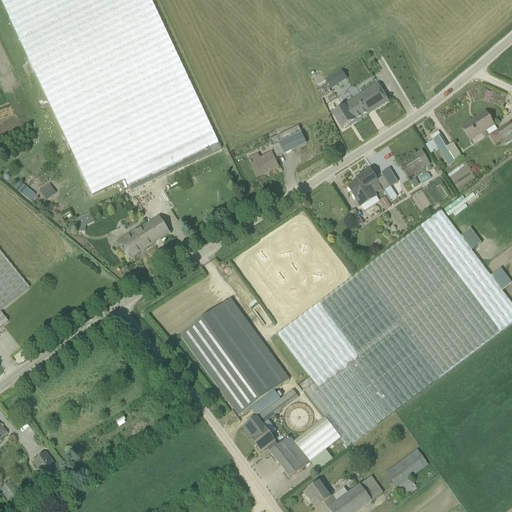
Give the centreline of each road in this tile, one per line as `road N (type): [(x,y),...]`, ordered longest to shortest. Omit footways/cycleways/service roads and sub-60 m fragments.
road 1 (unclassified): [(115,307),(421,113),(511,38)]
road 2 (unclassified): [(276,511),(115,307)]
road 3 (unclassified): [(0,386),(115,307)]
